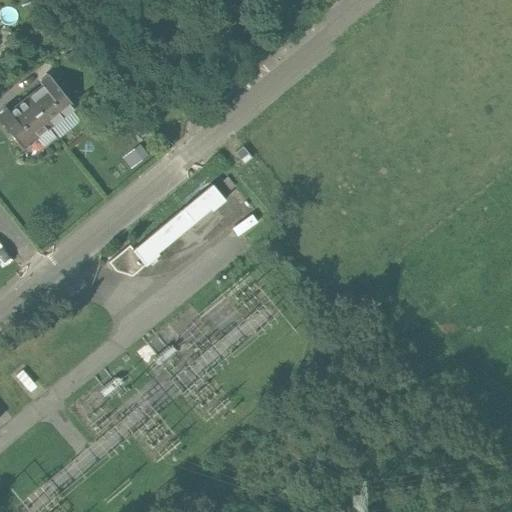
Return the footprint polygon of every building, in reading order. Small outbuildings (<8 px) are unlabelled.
[(43,67),(35,74),(38,77),(21,91),(42,118),(67,97),(43,67)] [(21,91),(5,103),(2,100),(0,101),(0,113),(19,136),(42,118),(21,91)] [(204,175),(176,198),(188,212),(203,200),(204,201),(217,191),(204,175)] [(176,198),(127,240),(140,256),(153,244),(152,243),(188,212),(176,198)] [(123,236),(102,254),(109,263),(125,268),(140,256),(127,240),(123,236)]
